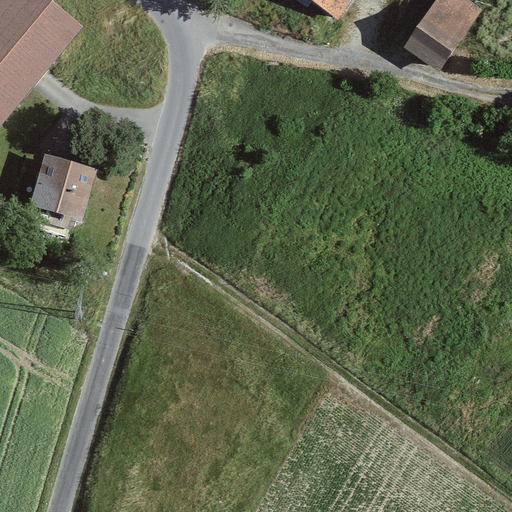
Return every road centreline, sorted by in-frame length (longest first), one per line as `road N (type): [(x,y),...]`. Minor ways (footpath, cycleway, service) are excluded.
road 1 (tertiary): [(159,0),(181,28),(181,88),(59,511)]
road 2 (track): [(141,233),(240,288),(511,488)]
